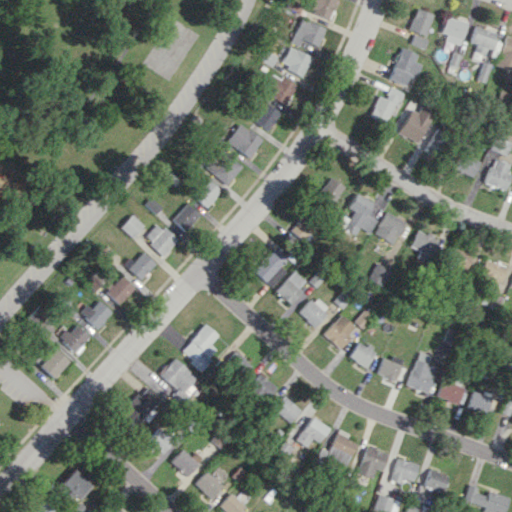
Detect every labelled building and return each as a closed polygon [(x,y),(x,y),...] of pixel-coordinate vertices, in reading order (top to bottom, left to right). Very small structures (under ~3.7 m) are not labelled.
[(307,0),(306,10),(329,16),(332,0),(307,0)] [(424,35),(431,13),(413,8),(407,30),(424,35)] [(299,39),(316,46),(323,28),(299,17),(288,42),(297,46),(299,39)] [(460,44),(464,20),(444,17),(440,40),(460,44)] [(474,43),(472,51),(487,54),(492,30),(472,26),(469,42),(474,43)] [(422,48),(425,39),(412,33),(408,42),(422,48)] [(511,37),(504,35),(493,64),(511,71),(511,37)] [(278,65),(301,75),(309,56),(286,46),(278,65)] [(412,61),(415,53),(399,46),(385,78),(401,85),(406,74),(413,77),(419,63),(412,61)] [(284,104),(294,85),(270,73),(260,92),(284,104)] [(383,98),(377,95),(367,116),(384,124),(400,91),(388,86),(383,98)] [(278,111),(263,102),(252,122),(267,130),(278,111)] [(414,112),(409,109),(395,131),(412,143),(432,112),(420,104),(414,112)] [(224,141),(247,157),(260,139),(237,122),(224,141)] [(449,134),(436,126),(422,148),(435,157),(449,134)] [(490,151),(506,155),(509,142),(494,138),(490,151)] [(469,177),(477,161),(457,151),(448,167),(469,177)] [(207,158),(201,165),(223,185),(240,166),(225,153),(215,164),(207,158)] [(507,163),(491,158),(482,183),(503,190),(508,173),(505,172),(507,163)] [(343,186),(328,176),(315,194),(330,205),(343,186)] [(204,208),(219,190),(205,178),(190,196),(204,208)] [(367,233),(374,219),(365,214),(371,200),(353,192),(346,208),(350,209),(342,228),(355,233),(357,228),(367,233)] [(143,204),(154,213),(160,206),(149,197),(143,204)] [(170,220),(183,230),(197,214),(184,203),(170,220)] [(402,220),(383,211),(372,234),(391,243),(402,220)] [(130,238),(142,225),(130,214),(118,227),(130,238)] [(300,239),(310,225),(298,216),(288,230),(300,239)] [(142,237),(161,255),(175,240),(155,222),(142,237)] [(408,247),(417,250),(414,258),(426,262),(435,237),(413,230),(408,247)] [(443,262),(465,266),(468,251),(446,247),(443,262)] [(284,270),(278,265),(283,259),(271,248),(251,270),(269,286),(284,270)] [(138,279),(153,263),(141,251),(125,268),(138,279)] [(476,285),(496,291),(503,265),(483,259),(476,285)] [(388,270),(373,262),(365,279),(381,286),(388,270)] [(305,283),(292,270),(273,289),(285,302),(305,283)] [(117,304),(132,288),(118,275),(103,291),(117,304)] [(494,309),(500,298),(485,290),(479,301),(494,309)] [(297,313),(311,326),(327,309),(313,295),(297,313)] [(110,312),(97,300),(89,308),(84,304),(77,311),(94,328),(110,312)] [(351,321),(360,329),(370,317),(361,310),(351,321)] [(336,348),(354,328),(339,314),(321,333),(336,348)] [(58,338),(73,352),(87,336),(72,322),(58,338)] [(215,349),(208,344),(216,334),(202,323),(179,352),(199,369),(215,349)] [(356,340),(347,357),(363,367),(373,350),(356,340)] [(51,377),(66,361),(52,348),(37,364),(51,377)] [(221,364),(238,379),(251,365),(234,350),(221,364)] [(433,366),(426,363),(428,355),(415,351),(404,385),(425,392),(433,366)] [(380,357),(375,373),(393,379),(400,359),(390,355),(388,360),(380,357)] [(198,379),(173,357),(156,376),(181,398),(198,379)] [(261,403),(274,386),(257,372),(244,389),(261,403)] [(461,383),(440,376),(434,397),(455,403),(461,383)] [(120,413),(134,426),(159,398),(145,386),(120,413)] [(489,396),(469,391),(465,408),(485,413),(489,396)] [(289,422),(299,408),(281,395),(271,409),(289,422)] [(326,426),(308,416),(296,439),(314,449),(326,426)] [(171,436),(154,427),(146,443),(163,452),(171,436)] [(326,451),(319,448),(315,456),(342,469),(355,443),(345,438),(347,434),(337,429),(326,451)] [(381,470),(386,451),(363,446),(356,473),(370,477),(373,468),(381,470)] [(169,461),(184,475),(200,457),(193,451),(189,456),(180,449),(169,461)] [(389,475),(411,481),(416,464),(395,457),(389,475)] [(422,485),(441,491),(446,475),(427,468),(422,485)] [(76,498),(89,485),(71,469),(59,482),(76,498)] [(220,485),(204,471),(192,484),(208,499),(220,485)] [(461,499),(482,506),(481,511),(492,511),(493,510),(499,511),(502,511),(508,497),(486,490),(485,495),(474,492),(476,487),(466,484),(461,499)] [(224,511),(237,511),(243,506),(229,492),(217,505),(224,511)] [(393,511),(398,501),(377,493),(371,506),(385,511),(393,511)] [(56,511),(57,511),(45,499),(32,511),(56,511)] [(403,511),(426,511),(428,508),(409,500),(403,511)]
